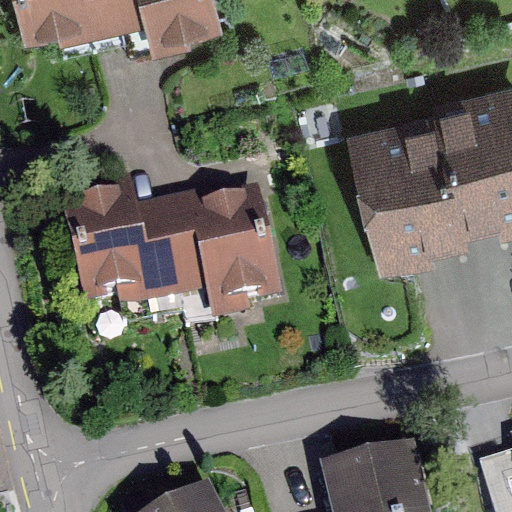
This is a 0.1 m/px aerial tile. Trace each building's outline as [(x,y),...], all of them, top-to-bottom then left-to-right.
[(14,0),(24,46),(60,38),(62,46),(149,28),(155,58),(193,50),(191,41),(226,34),(219,0),(14,0)] [(511,241),(511,87),(339,131),(378,284),(437,270),(434,260),(472,250),(469,239),(502,231),(506,243),(511,241)] [(134,202),(62,219),(86,321),(120,313),(121,319),(206,300),(213,331),(255,321),(253,312),(285,305),(262,203),(197,218),(193,201),(137,214),(134,202)] [(511,511),(511,445),(510,446),(511,452),(511,466),(480,476),(489,511),(511,511)] [(428,511),(417,461),(323,482),(329,511),(428,511)] [(216,511),(211,502),(190,511),(216,511)]
